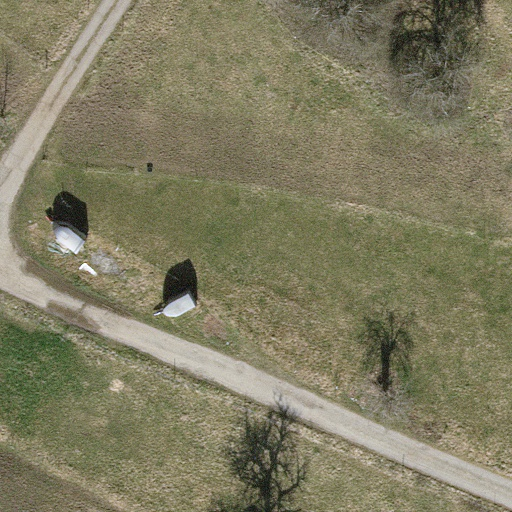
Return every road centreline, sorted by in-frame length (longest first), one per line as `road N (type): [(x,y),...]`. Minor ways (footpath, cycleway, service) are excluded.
road 1 (track): [(0,278),(511,492)]
road 2 (track): [(0,189),(119,0)]
